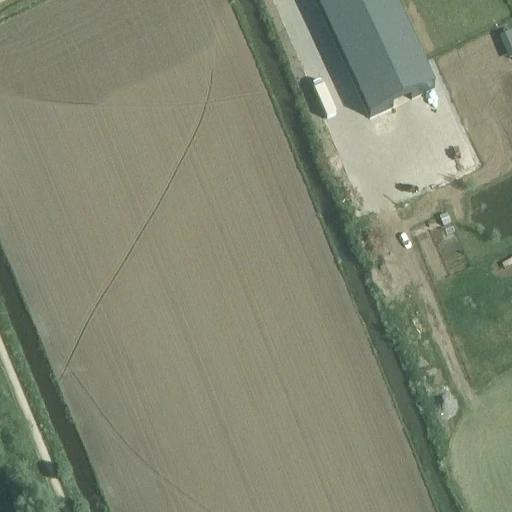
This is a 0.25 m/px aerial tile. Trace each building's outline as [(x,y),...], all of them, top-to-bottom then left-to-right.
[(395,0),(315,0),(370,119),(436,89),(395,0)] [(455,34),(482,25),(475,6),(448,15),(455,34)] [(511,32),(503,36),(507,46),(511,44),(511,32)] [(474,42),(461,49),(466,60),(479,53),(474,42)] [(438,218),(442,227),(450,224),(446,215),(438,218)]
